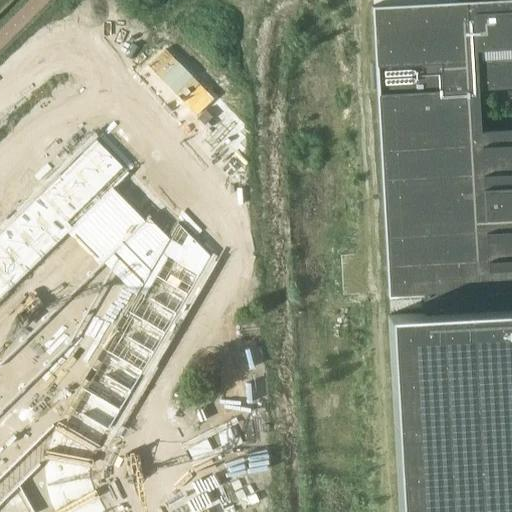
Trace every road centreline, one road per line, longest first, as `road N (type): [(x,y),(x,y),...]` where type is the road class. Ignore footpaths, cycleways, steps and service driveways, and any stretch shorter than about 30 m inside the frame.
road 1 (unknown): [(129,35),(249,134),(252,183),(234,208),(108,70)]
road 2 (residential): [(130,511),(103,461),(236,248),(234,208)]
road 3 (residential): [(129,35),(108,70),(0,176)]
road 4 (residential): [(0,97),(92,4),(129,35)]
